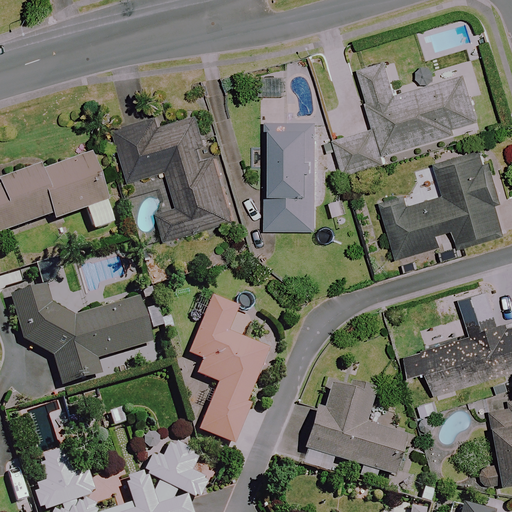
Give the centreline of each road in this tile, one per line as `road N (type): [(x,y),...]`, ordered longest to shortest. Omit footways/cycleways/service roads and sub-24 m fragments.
road 1 (residential): [(238,511),(305,344),(323,321),(345,306),(511,255)]
road 2 (residential): [(383,0),(273,29),(202,35),(159,23)]
road 3 (residential): [(0,72),(159,23)]
